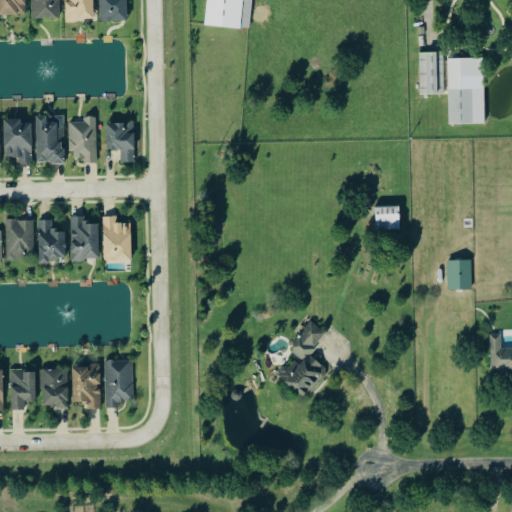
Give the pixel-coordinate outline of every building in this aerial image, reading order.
[(0,0),(0,14),(27,15),(26,0),(0,0)] [(60,0),(34,0),(34,18),(60,19),(60,0)] [(94,0),(66,0),(66,22),(80,22),(80,18),(94,18),(94,0)] [(129,21),(128,0),(101,0),(102,21),(129,21)] [(204,25),(206,0),(242,0),(240,29),(204,25)] [(448,52),(420,52),(421,95),(447,94),(446,67),(449,67),(448,52)] [(486,124),(485,58),(450,58),(450,124),(486,124)] [(64,121),(60,121),(60,116),(51,116),(51,115),(38,116),(38,163),(65,163),(64,121)] [(72,158),(85,158),(85,163),(98,163),(97,117),(84,117),(85,122),(71,122),(72,158)] [(32,123),(22,123),(22,119),(5,119),(6,158),(20,157),(20,164),(33,164),(32,123)] [(122,163),(137,162),(136,122),(108,123),(108,150),(122,149),(122,163)] [(374,208),(399,207),(399,230),(375,230),(374,208)] [(133,261),(132,224),(118,224),(118,216),(104,216),(105,261),(133,261)] [(100,260),(100,224),(86,224),(86,217),(72,217),(73,260),(100,260)] [(35,219),(7,220),(8,260),(23,259),(23,251),(36,251),(35,219)] [(53,220),(41,220),(40,264),(50,264),(50,258),(66,258),(67,230),(53,230),(53,220)] [(471,290),(448,290),(447,262),(470,261),(471,290)] [(307,398),(328,369),(311,356),(327,333),(312,321),(289,352),(295,356),(279,378),(307,398)] [(511,348),(502,348),(502,335),(492,335),(492,373),(511,372),(511,348)] [(108,409),(121,408),(120,400),(135,400),(134,360),(106,361),(108,409)] [(74,366),(74,402),(88,402),(88,409),(102,409),(102,366),(74,366)] [(69,369),(43,370),(44,408),(70,407),(69,369)] [(37,371),(12,371),(13,411),(26,411),(25,403),(37,402),(37,371)]
